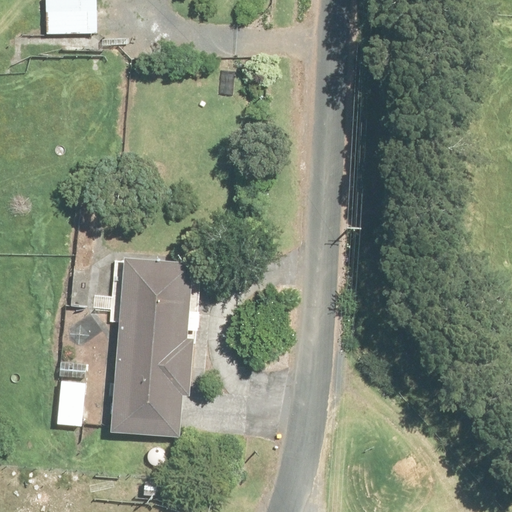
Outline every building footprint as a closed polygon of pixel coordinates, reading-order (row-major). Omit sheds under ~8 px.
[(47,0),(48,34),(100,34),(100,0),(47,0)] [(114,6),(113,27),(140,29),(142,8),(114,6)] [(195,341),(187,340),(191,262),(125,259),(118,432),(184,435),(185,395),(193,395),(195,341)] [(77,270),(74,309),(89,309),(91,271),(77,270)] [(88,320),(64,319),(63,363),(86,363),(88,320)] [(59,381),(57,423),(87,425),(88,382),(59,381)]
